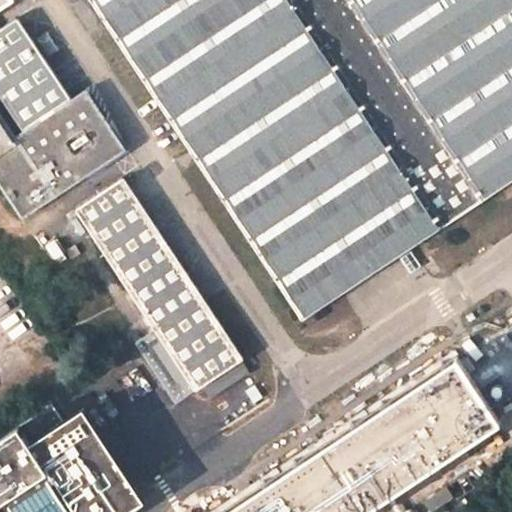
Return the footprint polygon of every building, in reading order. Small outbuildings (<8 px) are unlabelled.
[(202,159),(305,315),(341,291),(389,260),(409,246),(441,225),(291,0),(96,0),(198,153),(202,159)] [(511,0),(291,0),(441,225),(511,179),(511,178),(511,0)] [(0,94),(23,129),(68,99),(16,18),(0,28),(0,94)] [(86,88),(68,99),(23,129),(16,135),(0,111),(0,183),(21,216),(22,217),(126,148),(86,88)] [(135,344),(175,403),(202,385),(242,359),(204,301),(198,293),(122,178),(75,210),(154,330),(135,344)] [(359,511),(498,420),(473,382),(468,376),(457,359),(264,487),(250,496),(235,506),(226,511),(359,511)] [(243,362),(203,388),(211,398),(250,372),(243,362)] [(0,511),(124,511),(145,499),(138,489),(137,487),(72,389),(0,436),(0,511)]
